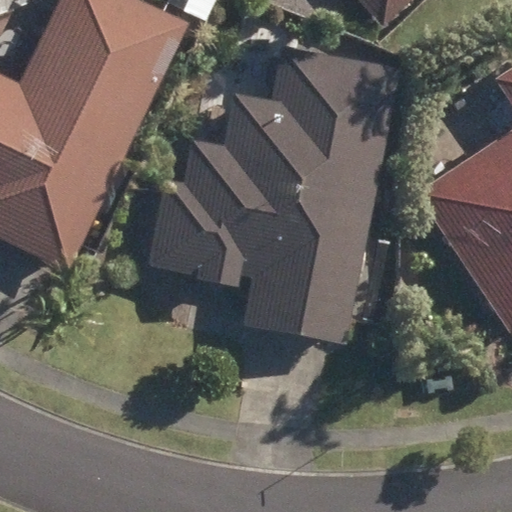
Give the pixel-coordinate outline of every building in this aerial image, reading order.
[(0,236),(65,271),(184,26),(129,0),(66,0),(23,94),(0,82),(0,236)] [(192,0),(183,18),(204,29),(218,0),(192,0)] [(354,0),(382,31),(416,0),(354,0)] [(245,332),(349,351),(403,77),(287,54),(276,109),(236,102),(227,155),(196,149),(188,190),(167,187),(150,271),(201,281),(199,287),(240,295),(242,280),(255,283),(245,332)] [(511,138),(420,200),(511,337),(511,79),(496,90),(511,113),(511,138)]
